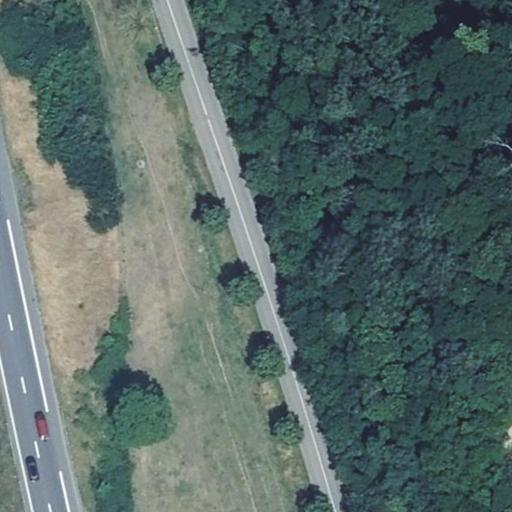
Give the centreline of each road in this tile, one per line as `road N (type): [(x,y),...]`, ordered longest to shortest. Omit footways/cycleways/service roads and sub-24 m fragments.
road 1 (secondary): [(334,511),(166,0)]
road 2 (motorway): [(48,511),(0,272)]
